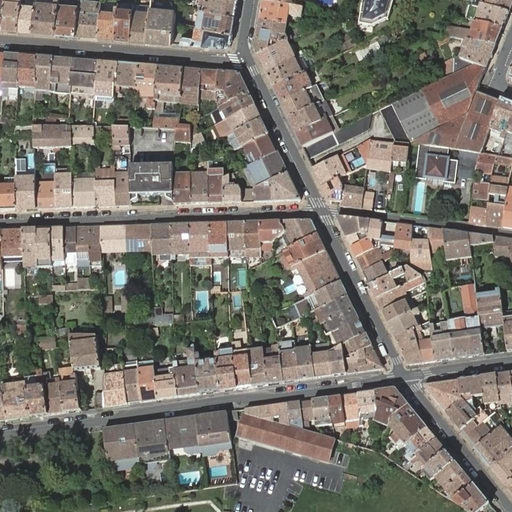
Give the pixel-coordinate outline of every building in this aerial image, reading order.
[(5,0),(3,29),(19,31),(22,0),(5,0)] [(22,0),(19,31),(34,32),(37,6),(26,5),(26,0),(22,0)] [(34,32),(57,34),(59,4),(60,3),(60,0),(48,0),(49,2),(42,1),(41,0),(37,0),(37,1),(37,3),(37,6),(34,32)] [(76,35),(99,37),(101,10),(102,2),(86,1),(85,0),(79,0),(79,6),(76,35)] [(177,5),(177,0),(152,0),(152,7),(152,8),(149,41),(174,43),(175,28),(176,22),(177,10),(177,5)] [(237,15),(239,0),(205,0),(204,10),(237,15)] [(363,0),(359,24),(361,24),(373,26),(388,21),(391,21),(396,0),(363,0)] [(510,13),(511,8),(511,0),(464,0),(470,2),(470,0),(474,0),(474,3),(481,5),(485,5),(510,13)] [(303,18),(304,9),(295,7),(264,2),(261,21),(288,25),(290,16),(303,18)] [(116,39),(131,40),(134,11),(134,8),(123,8),(123,3),(120,3),(119,5),(119,7),(119,12),(116,39)] [(470,6),(466,19),(470,20),(475,22),(476,22),(477,22),(490,25),(503,30),(510,13),(485,5),(481,5),(474,3),(473,6),(470,6)] [(57,34),(76,35),(79,6),(75,6),(75,10),(63,9),(63,5),(59,4),(57,34)] [(99,37),(116,39),(119,12),(119,7),(119,5),(116,5),(115,11),(101,10),(99,37)] [(147,13),(148,7),(138,6),(134,6),(134,8),(134,11),(138,12),(137,15),(147,16),(148,13),(147,13)] [(131,40),(149,41),(152,8),(152,7),(148,7),(147,13),(148,13),(147,16),(137,15),(138,12),(134,11),(131,40)] [(234,32),(237,15),(204,10),(200,9),(198,26),(234,32)] [(473,31),(475,22),(470,20),(467,30),(468,30),(473,31)] [(256,51),(258,56),(288,41),(293,39),(290,34),(286,34),(288,25),(261,21),(256,51)] [(497,46),(503,30),(490,25),(477,22),(476,22),(475,22),(473,31),(470,41),(497,46)] [(468,31),(443,25),(440,36),(453,38),(455,38),(466,40),(468,31)] [(232,43),(234,32),(198,26),(195,38),(184,36),(182,37),(184,29),(175,28),(174,43),(181,44),(226,48),(226,47),(227,48),(228,48),(229,48),(230,48),(230,47),(231,47),(231,46),(232,45),(231,45),(231,44),(231,43),(232,43)] [(349,34),(341,38),(347,49),(354,45),(349,34)] [(453,38),(440,36),(433,35),(438,45),(453,38)] [(487,68),(497,46),(470,41),(467,40),(460,58),(476,64),(487,68)] [(296,59),(304,55),(302,52),(295,55),(288,41),(258,56),(267,73),(296,59)] [(422,65),(428,61),(423,52),(417,56),(422,65)] [(4,92),(3,97),(9,97),(10,89),(19,90),(22,56),(7,54),(4,88),(4,92)] [(19,90),(37,91),(39,57),(22,56),(19,90)] [(43,92),(48,93),(48,97),(51,97),(51,93),(52,87),(54,58),(39,57),(37,91),(36,99),(42,100),(43,92)] [(420,146),(425,146),(432,147),(439,148),(451,149),(454,149),(455,149),(467,151),(480,153),(482,154),(490,130),(501,101),(478,92),(487,68),(476,64),(460,58),(457,57),(455,58),(454,75),(450,77),(392,104),(412,143),(413,145),(415,145),(420,146)] [(67,94),(71,94),(72,85),(74,60),(54,58),(52,87),(51,93),(67,94)] [(454,75),(455,58),(447,62),(443,64),(450,77),(454,75)] [(267,73),(274,87),(303,73),(296,59),(267,73)] [(71,94),(96,97),(96,95),(97,91),(97,87),(99,62),(79,61),(74,60),(72,85),(71,94)] [(96,97),(116,98),(117,93),(119,64),(99,62),(97,87),(97,91),(96,95),(96,97)] [(140,66),(119,64),(117,93),(137,95),(137,93),(140,66)] [(159,67),(140,66),(137,93),(137,95),(137,98),(139,99),(139,96),(140,96),(140,93),(153,95),(153,99),(149,99),(148,110),(156,111),(156,105),(157,102),(157,95),(159,67)] [(184,69),(159,67),(157,95),(157,102),(156,105),(160,105),(161,105),(161,113),(164,113),(169,112),(174,109),(176,106),(176,104),(181,104),(182,98),(184,69)] [(200,99),(201,90),(202,71),(184,69),(182,98),(181,104),(199,106),(200,100),(200,99)] [(218,92),(220,72),(202,71),(201,90),(218,92)] [(240,74),(220,72),(218,92),(201,90),(200,99),(217,100),(219,100),(219,97),(225,97),(227,101),(223,103),(225,106),(250,93),(241,74),(240,74)] [(314,87),(306,72),(303,73),(274,87),(282,103),(306,91),(314,87)] [(325,101),(317,86),(314,87),(306,91),(282,103),(289,119),(314,107),(320,104),(325,101)] [(256,106),(250,93),(225,106),(219,109),(222,113),(227,111),(231,119),(256,106)] [(333,117),(325,101),(320,104),(314,107),(289,119),(297,135),(322,122),(327,120),(332,118),(333,117)] [(511,122),(511,105),(501,101),(490,130),(503,135),(501,139),(505,141),(508,133),(511,122)] [(412,143),(392,104),(381,110),(397,143),(410,145),(413,145),(412,143)] [(263,120),(256,106),(231,119),(229,119),(225,121),(224,122),(218,125),(225,138),(228,137),(231,135),(236,133),(239,131),(263,120)] [(227,111),(222,113),(225,121),(229,119),(231,119),(227,111)] [(179,130),(180,126),(180,120),(181,115),(178,115),(178,119),(158,118),(159,113),(156,113),(155,118),(154,129),(159,130),(177,131),(179,130)] [(303,148),(309,160),(369,130),(371,115),(338,131),(334,133),(303,148)] [(17,121),(2,117),(1,123),(10,125),(16,127),(16,123),(17,121)] [(41,119),(41,127),(69,127),(69,123),(69,120),(49,118),(41,119)] [(333,130),(334,133),(338,131),(332,118),(327,120),(329,123),(326,124),(329,132),(333,130)] [(270,134),(263,120),(239,131),(236,133),(231,135),(228,137),(229,140),(237,136),(242,148),(246,146),(270,134)] [(297,135),(303,148),(334,133),(333,130),(329,132),(326,124),(329,123),(327,120),(322,122),(297,135)] [(200,134),(195,122),(192,124),(192,127),(191,138),(200,134)] [(191,144),(191,138),(192,127),(180,126),(179,130),(177,131),(176,143),(191,144)] [(73,148),(73,145),(72,128),(69,127),(41,127),(35,127),(35,133),(35,149),(73,148)] [(120,146),(130,146),(130,128),(129,128),(114,127),(114,135),(114,147),(115,155),(122,155),(121,150),(122,150),(120,146)] [(92,146),(95,146),(95,135),(95,128),(94,128),(72,128),(73,145),(76,145),(76,142),(92,143),(92,146)] [(97,136),(112,135),(112,128),(97,128),(97,136)] [(205,140),(202,133),(200,134),(191,138),(191,144),(191,147),(205,140)] [(278,152),(270,134),(246,146),(247,149),(253,161),(255,164),(278,152)] [(237,136),(229,140),(235,151),(242,148),(237,136)] [(205,140),(191,147),(193,154),(208,146),(205,140)] [(367,162),(369,162),(371,141),(359,147),(367,162)] [(392,167),(392,162),(394,148),(395,143),(381,142),(381,147),(389,147),(388,152),(376,150),(377,142),(371,141),(369,162),(368,165),(368,168),(368,169),(391,173),(391,170),(392,167)] [(381,147),(381,142),(377,142),(376,150),(388,152),(389,147),(381,147)] [(397,163),(408,164),(410,149),(410,145),(397,143),(395,143),(394,148),(392,162),(397,163)] [(451,149),(439,148),(432,147),(430,158),(420,157),(416,179),(419,179),(427,181),(428,181),(428,177),(445,180),(445,183),(456,185),(457,177),(459,165),(459,162),(449,161),(451,149)] [(253,161),(247,149),(244,150),(250,163),(253,161)] [(467,151),(465,166),(477,167),(480,153),(467,151)] [(289,174),(278,152),(255,164),(256,167),(259,165),(266,178),(254,183),(257,188),(273,181),(289,174)] [(473,198),(472,200),(479,200),(479,198),(489,199),(489,198),(491,185),(483,183),(485,173),(493,174),(494,167),(495,161),(497,156),(482,154),(480,153),(477,167),(476,171),(482,172),(481,183),(475,182),(474,183),(473,198)] [(314,169),(322,188),(340,179),(347,176),(351,173),(342,155),(338,157),(314,169)] [(17,210),(37,210),(36,191),(36,185),(36,183),(36,173),(26,173),(26,160),(16,161),(16,167),(17,182),(17,186),(17,210)] [(131,184),(132,204),(139,200),(140,196),(167,195),(167,199),(175,203),(175,182),(174,176),(174,174),(175,165),(131,166),(131,169),(131,177),(131,183),(131,184)] [(465,166),(459,165),(457,177),(475,179),(476,171),(477,167),(465,166)] [(97,208),(116,207),(116,183),(115,178),(115,175),(115,169),(115,168),(112,168),(112,170),(101,170),(101,169),(95,169),(96,170),(97,208)] [(116,207),(132,206),(131,184),(131,183),(131,177),(131,169),(115,169),(115,175),(115,178),(116,183),(116,207)] [(36,191),(37,210),(71,208),(74,208),(73,180),(70,180),(70,170),(59,170),(56,170),(56,184),(36,185),(36,191)] [(74,208),(97,208),(96,170),(91,170),(91,173),(92,180),(78,180),(77,173),(73,173),(73,180),(74,208)] [(225,178),(225,171),(209,171),(210,178),(210,204),(225,203),(225,186),(225,178)] [(192,175),(192,174),(188,174),(188,178),(178,178),(178,174),(174,174),(174,176),(175,182),(175,205),(192,204),(192,175)] [(192,204),(210,204),(210,178),(209,174),(192,174),(192,175),(192,204)] [(302,200),(289,174),(273,181),(273,202),(301,201),(302,200)] [(230,186),(230,176),(225,178),(225,186),(225,203),(242,203),(242,192),(241,189),(239,186),(230,186)] [(505,213),(506,204),(499,204),(500,198),(507,198),(508,192),(508,191),(509,186),(509,185),(510,179),(492,177),(491,185),(489,198),(489,199),(487,211),(486,224),(485,226),(503,229),(504,226),(505,214),(505,213)] [(0,186),(0,210),(17,210),(17,186),(17,182),(17,178),(6,179),(6,187),(0,186)] [(322,188),(330,202),(341,202),(344,187),(344,186),(343,184),(340,179),(322,188)] [(273,181),(257,188),(256,189),(256,203),(273,202),(273,181)] [(341,202),(341,206),(341,207),(362,210),(364,199),(364,192),(365,190),(344,187),(341,202)] [(256,203),(256,189),(241,189),(242,192),(242,203),(256,203)] [(364,199),(362,210),(373,211),(374,200),(371,200),(372,193),(364,192),(364,199)] [(487,211),(471,210),(470,224),(485,226),(486,224),(487,211)] [(338,216),(337,217),(347,238),(361,234),(370,231),(371,221),(338,216)] [(312,220),(281,222),(286,232),(292,244),(288,246),(290,250),(319,235),(312,220)] [(384,222),(371,221),(370,231),(368,239),(365,241),(352,247),(357,258),(379,247),(380,247),(380,245),(384,222)] [(262,249),(261,222),(246,223),(246,249),(247,255),(247,256),(262,255),(262,249)] [(286,232),(281,222),(261,222),(262,249),(262,255),(266,255),(266,251),(274,250),(274,248),(274,242),(283,235),(286,232)] [(396,246),(398,224),(384,222),(380,245),(396,246)] [(228,249),(228,223),(210,224),(211,258),(211,259),(228,258),(229,256),(228,249)] [(246,223),(228,223),(228,249),(229,256),(232,256),(232,249),(243,249),(243,255),(247,255),(246,249),(246,223)] [(190,224),(171,225),(172,256),(172,260),(176,260),(176,255),(187,255),(187,259),(191,259),(190,224)] [(210,224),(190,224),(191,259),(191,266),(212,266),(211,259),(211,258),(210,224)] [(413,226),(398,224),(396,246),(395,249),(412,251),(413,241),(413,226)] [(171,225),(152,226),(153,252),(153,256),(161,256),(162,260),(172,260),(172,256),(171,225)] [(114,227),(102,227),(103,253),(111,252),(127,252),(126,226),(114,227)] [(139,226),(126,226),(127,252),(143,252),(149,251),(153,252),(152,226),(139,226)] [(102,227),(89,228),(91,260),(91,265),(91,266),(103,266),(103,253),(102,227)] [(77,228),(64,229),(65,264),(78,263),(78,260),(77,228)] [(89,228),(77,228),(78,260),(91,260),(89,228)] [(446,251),(443,231),(428,228),(429,240),(431,253),(446,251)] [(25,268),(25,269),(39,268),(38,229),(24,230),(25,257),(25,268)] [(38,229),(39,268),(52,268),(52,266),(52,263),(52,229),(38,229)] [(64,229),(52,229),(52,263),(62,262),(62,266),(65,266),(65,264),(64,229)] [(24,230),(2,230),(3,256),(3,258),(3,269),(7,269),(6,258),(21,257),(21,268),(25,268),(25,257),(24,230)] [(361,234),(347,238),(352,247),(365,241),(368,239),(370,231),(361,234)] [(471,247),(469,234),(443,231),(446,251),(448,262),(472,259),(471,251),(471,247)] [(292,244),(286,232),(283,235),(288,246),(292,244)] [(494,243),(494,237),(469,234),(471,247),(494,243)] [(327,251),(319,235),(290,250),(286,252),(294,268),(327,251)] [(511,258),(509,239),(494,237),(494,243),(495,247),(496,257),(505,256),(506,259),(511,258)] [(429,240),(413,241),(412,251),(412,262),(432,262),(431,253),(429,240)] [(357,258),(364,272),(384,262),(387,260),(394,257),(395,250),(383,255),(379,247),(357,258)] [(342,283),(327,251),(294,268),(292,270),(293,273),(300,270),(311,292),(305,295),(307,299),(342,283)] [(390,276),(384,262),(364,272),(370,285),(390,276)] [(432,262),(412,262),(412,269),(416,269),(419,271),(433,270),(432,262)] [(409,283),(422,277),(414,271),(411,269),(408,267),(403,270),(392,275),(390,276),(370,285),(377,299),(399,288),(395,280),(398,279),(405,275),(409,283)] [(406,301),(408,300),(405,292),(425,283),(423,279),(422,277),(409,283),(402,287),(399,288),(377,299),(383,312),(406,301)] [(78,286),(78,291),(91,290),(91,285),(91,279),(78,280),(78,286)] [(349,297),(342,283),(307,299),(272,315),(277,329),(292,323),(303,318),(316,312),(349,297)] [(455,359),(485,355),(485,354),(482,328),(477,296),(477,292),(476,286),(476,285),(462,287),(467,320),(456,321),(455,317),(449,318),(450,323),(452,336),(455,359)] [(496,327),(505,326),(504,318),(504,314),(500,289),(496,289),(497,294),(497,297),(481,299),(481,296),(477,296),(482,328),(490,327),(496,327)] [(419,309),(422,308),(418,300),(428,295),(427,291),(408,300),(406,301),(383,312),(389,323),(411,313),(419,309)] [(39,296),(39,306),(53,305),(53,296),(39,296)] [(355,310),(349,297),(316,312),(318,315),(323,312),(326,320),(321,322),(323,325),(328,323),(355,310)] [(389,323),(396,339),(414,330),(421,327),(419,324),(418,321),(416,322),(413,317),(417,315),(420,314),(421,313),(419,309),(411,313),(389,323)] [(360,320),(355,310),(328,323),(332,331),(327,333),(328,336),(334,333),(360,320)] [(323,312),(318,315),(321,322),(326,320),(323,312)] [(156,325),(174,324),(174,316),(174,314),(163,315),(156,316),(156,325)] [(156,316),(131,317),(131,326),(134,326),(135,326),(145,326),(149,326),(150,326),(156,325),(156,316)] [(174,324),(186,323),(185,316),(174,316),(174,324)] [(367,334),(360,320),(334,333),(339,343),(341,347),(343,346),(350,343),(367,334)] [(332,331),(328,323),(323,325),(327,333),(332,331)] [(437,362),(455,359),(452,336),(450,323),(442,324),(444,337),(437,338),(435,326),(431,326),(432,327),(433,339),(434,340),(437,362)] [(444,337),(442,324),(435,326),(437,338),(444,337)] [(19,326),(20,339),(27,339),(27,326),(19,326)] [(410,366),(425,363),(418,342),(416,334),(420,332),(423,331),(421,327),(414,330),(396,339),(409,365),(410,366)] [(425,363),(437,362),(434,340),(433,339),(432,327),(423,331),(420,332),(416,334),(418,342),(425,363)] [(150,329),(151,337),(158,336),(157,328),(150,329)] [(350,343),(343,346),(345,358),(355,355),(356,354),(373,346),(367,334),(350,343)] [(70,336),(76,373),(86,371),(86,376),(93,376),(92,370),(102,369),(98,336),(90,335),(85,336),(70,336)] [(56,347),(55,337),(38,339),(40,350),(56,347)] [(243,342),(233,344),(234,351),(234,353),(244,352),(243,342)] [(282,344),(279,344),(279,346),(285,383),(300,381),(296,351),(293,351),(292,342),(291,342),(282,344)] [(341,347),(339,343),(330,348),(330,352),(341,347)] [(179,398),(201,395),(196,354),(196,351),(196,350),(195,344),(188,345),(189,350),(188,350),(188,352),(188,354),(189,362),(175,363),(175,368),(179,398)] [(329,345),(311,347),(313,355),(316,378),(333,376),(330,352),(330,348),(329,345)] [(273,353),(264,354),(265,355),(265,359),(269,385),(285,383),(279,346),(272,346),(273,349),(273,353)] [(345,358),(343,346),(341,347),(330,352),(333,376),(347,374),(345,358)] [(384,368),(373,346),(356,354),(355,355),(345,358),(347,374),(383,369),(384,368)] [(311,347),(296,350),(296,351),(300,381),(316,378),(313,355),(311,347)] [(201,395),(221,392),(217,360),(213,360),(205,362),(204,362),(201,362),(201,359),(201,357),(201,354),(200,354),(199,350),(196,351),(196,354),(201,395)] [(253,387),(269,385),(265,359),(265,355),(264,354),(264,350),(249,352),(253,387)] [(217,360),(221,392),(239,389),(235,358),(234,353),(234,351),(217,353),(217,360)] [(239,389),(253,387),(249,352),(234,353),(235,358),(239,389)] [(126,384),(128,405),(143,403),(140,382),(139,371),(139,366),(138,363),(123,365),(125,379),(126,384)] [(105,408),(128,405),(126,384),(125,379),(123,365),(109,367),(105,367),(105,394),(105,408)] [(159,400),(179,398),(175,368),(155,371),(156,378),(159,400)] [(147,402),(159,400),(156,378),(155,371),(155,369),(139,371),(140,382),(143,403),(143,399),(146,398),(147,402)] [(31,418),(49,416),(44,382),(43,377),(43,375),(42,370),(38,371),(38,376),(26,377),(27,384),(31,418)] [(66,414),(82,411),(76,376),(76,373),(75,370),(60,372),(60,374),(61,378),(61,379),(66,414)] [(511,406),(511,380),(511,373),(497,375),(500,398),(501,402),(501,405),(511,403),(511,406)] [(496,409),(501,408),(501,405),(501,402),(500,398),(497,375),(483,377),(485,396),(485,403),(486,404),(496,403),(496,409)] [(49,416),(66,414),(61,379),(48,381),(47,377),(43,377),(44,382),(49,416)] [(460,380),(462,396),(473,395),(473,388),(477,387),(478,396),(485,396),(483,377),(460,380)] [(432,395),(447,413),(464,400),(463,398),(462,396),(460,380),(425,385),(425,386),(432,395)] [(8,421),(31,418),(27,384),(18,385),(12,386),(3,387),(4,393),(8,421)] [(376,420),(390,426),(393,418),(409,405),(396,390),(395,389),(376,392),(379,412),(376,420)] [(376,392),(359,394),(363,416),(361,427),(374,425),(376,420),(379,412),(376,392)] [(97,409),(105,408),(105,394),(97,394),(97,409)] [(359,394),(342,397),(347,434),(351,433),(351,431),(358,430),(358,432),(361,432),(361,427),(363,416),(359,394)] [(461,431),(475,449),(499,429),(502,426),(499,424),(497,426),(496,424),(494,426),(489,429),(486,427),(485,424),(482,421),(490,414),(486,410),(486,404),(485,403),(480,406),(473,412),(466,403),(474,397),(473,395),(462,396),(463,398),(464,400),(447,413),(461,431)] [(329,398),(333,425),(340,424),(341,435),(347,434),(342,397),(329,398)] [(329,398),(313,400),(316,423),(317,424),(317,427),(333,425),(329,398)] [(304,422),(305,431),(311,433),(318,435),(318,429),(311,430),(309,421),(312,421),(313,424),(317,424),(316,423),(313,400),(301,402),(304,422)] [(301,402),(288,404),(290,422),(299,421),(301,430),(305,431),(304,422),(301,402)] [(288,404),(246,410),(247,415),(275,423),(274,419),(281,417),(282,425),(291,427),(290,422),(288,404)] [(417,414),(409,405),(393,418),(390,426),(395,433),(417,414)] [(238,411),(228,412),(229,422),(239,420),(238,411)] [(226,413),(197,417),(202,452),(202,456),(216,454),(219,449),(233,448),(229,422),(228,412),(226,413)] [(275,423),(247,415),(245,414),(244,419),(243,422),(239,438),(240,438),(240,437),(246,439),(248,440),(249,441),(249,440),(257,442),(257,443),(258,444),(258,443),(266,445),(266,446),(267,446),(267,445),(275,447),(274,448),(276,449),(276,448),(284,450),(283,451),(285,451),(285,450),(292,452),(292,453),(293,454),(294,453),(301,455),(301,456),(302,456),(303,455),(310,458),(310,459),(311,459),(312,458),(319,460),(319,461),(320,462),(321,460),(328,463),(327,464),(329,464),(336,440),(335,440),(318,435),(311,433),(305,431),(301,430),(291,427),(282,425),(275,423)] [(397,448),(399,451),(401,450),(401,449),(406,446),(408,444),(410,442),(428,428),(417,414),(395,433),(390,436),(399,446),(397,448)] [(197,417),(166,421),(170,449),(185,447),(185,451),(189,454),(202,452),(197,417)] [(166,421),(135,425),(141,467),(142,472),(158,470),(157,463),(172,461),(171,456),(170,449),(166,421)] [(104,429),(110,471),(141,467),(135,425),(104,429)] [(475,449),(491,467),(511,449),(511,439),(505,431),(505,430),(506,429),(503,425),(502,426),(499,429),(475,449)] [(437,440),(428,428),(410,442),(408,444),(409,446),(412,444),(416,449),(407,457),(410,462),(411,461),(420,454),(437,440)] [(410,462),(408,464),(410,467),(414,464),(419,460),(426,461),(430,465),(447,451),(437,440),(420,454),(411,461),(410,462)] [(511,449),(491,467),(505,485),(511,479),(511,449)] [(430,465),(423,471),(431,482),(437,477),(439,476),(455,462),(447,451),(430,465)] [(444,486),(446,489),(448,487),(465,473),(455,462),(439,476),(437,477),(438,479),(440,478),(446,484),(444,486)] [(453,498),(451,499),(454,502),(455,500),(459,497),(474,485),(465,473),(448,487),(446,489),(453,498)] [(455,500),(454,502),(457,504),(461,500),(465,505),(463,507),(469,511),(480,511),(490,504),(474,485),(459,497),(455,500)]
